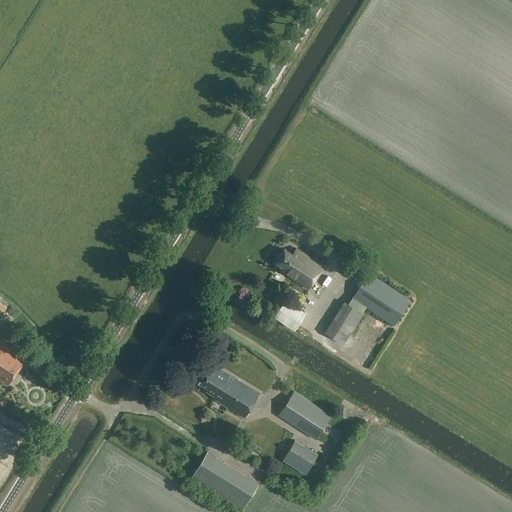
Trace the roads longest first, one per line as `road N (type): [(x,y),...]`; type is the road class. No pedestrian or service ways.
road 1 (tertiary): [(3,511),(320,0)]
road 2 (unknown): [(232,453),(155,410),(106,402),(82,384)]
